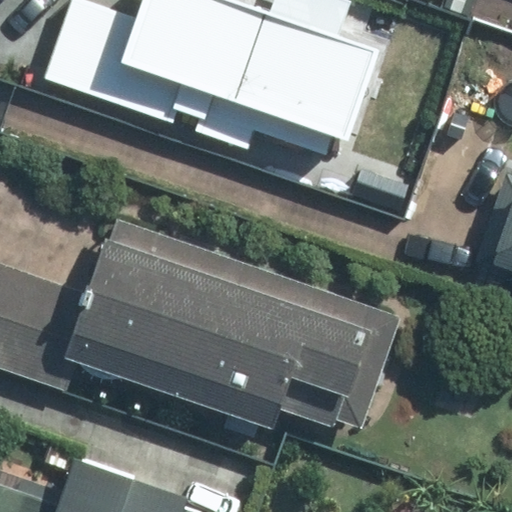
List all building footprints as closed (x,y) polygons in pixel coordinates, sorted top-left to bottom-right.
[(215,59),(233,0),(128,0),(96,101),(179,128),(177,135),(300,174),(326,95),(215,59)] [(511,187),(497,183),(472,257),(511,270),(511,187)] [(361,428),(399,314),(114,220),(90,293),(0,263),(0,367),(64,389),(73,362),(268,427),(274,409),(329,427),(332,419),(361,428)] [(180,506),(184,495),(73,457),(61,490),(53,511),(196,511),(197,511),(180,506)] [(0,511),(53,511),(61,490),(0,469),(0,511)]
